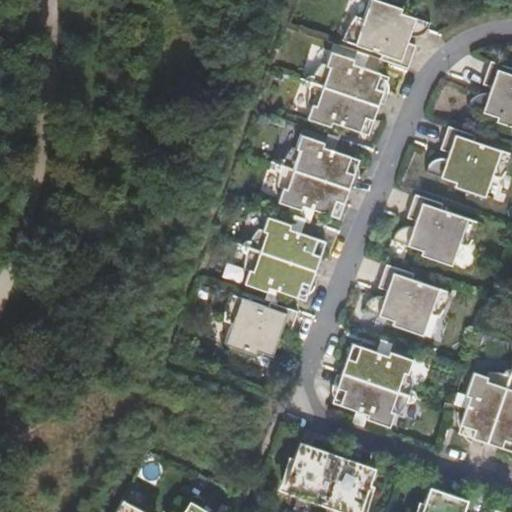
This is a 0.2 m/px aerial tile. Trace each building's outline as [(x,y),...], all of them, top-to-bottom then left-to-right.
[(405,12),(374,1),(367,23),(358,20),(354,27),(348,44),(387,57),(386,62),(412,71),(420,47),(412,45),(414,39),(420,40),(424,39),(427,38),(429,36),(431,33),(434,24),(404,14),(405,12)] [(350,129),(375,138),(385,109),(395,79),(370,71),(359,67),(361,62),(339,54),(335,67),(330,65),(321,78),(318,78),(315,79),(312,82),(312,84),(311,86),(311,89),(313,92),(315,94),(314,110),(319,111),(315,124),(338,131),(339,126),(350,129)] [(362,59),(361,62),(359,67),(370,71),(373,62),(362,59)] [(493,93),(489,92),(488,92),(486,92),(484,92),(482,93),(480,94),(479,95),(477,97),(476,98),(473,107),(503,118),(502,121),(511,124),(511,67),(497,61),(488,84),(496,87),(493,93)] [(339,126),(338,131),(332,146),(330,152),(341,155),(350,129),(339,126)] [(481,138),(455,128),(446,150),(454,153),(452,159),(448,158),(445,158),(441,158),(438,160),(435,163),(431,173),(461,184),(460,186),(490,198),(498,177),(506,180),(511,173),(511,170),(511,154),(479,142),(481,138)] [(293,160),(291,162),(290,162),(289,162),(288,162),(288,163),(287,163),(286,163),(286,164),(285,164),(285,165),(284,165),(284,166),(283,166),(283,167),(282,168),(356,193),(366,164),(341,155),(330,152),(332,146),(310,139),(305,151),(301,149),(293,160)] [(286,208),(308,216),(310,210),(321,214),(346,223),(356,193),(282,168),(282,169),(282,170),(282,171),(282,172),(282,173),(282,174),(283,174),(283,175),(283,176),(284,176),(284,177),(285,177),(286,178),(285,192),(286,194),(290,196),(286,208)] [(445,206),(419,197),(411,219),(418,222),(416,228),(412,227),(409,227),(405,227),(402,229),(399,232),(395,241),(425,253),(424,255),(455,267),(462,246),(471,249),(475,242),(483,225),(443,211),(445,206)] [(308,216),(305,224),(309,226),(317,228),(321,214),(310,210),(308,216)] [(296,233),(297,228),(275,220),(271,232),(266,231),(258,242),(257,244),(256,244),(255,244),(254,244),(253,244),(252,244),(252,245),(251,245),(250,245),(250,246),(249,246),(249,247),(249,248),(248,248),(248,249),(247,249),(247,250),(321,275),(331,245),(305,237),(296,233)] [(309,226),(305,224),(299,223),(297,228),(296,233),(305,237),(309,226)] [(251,290),(274,297),(275,292),(286,296),(311,304),(321,275),(247,250),(247,251),(247,252),(247,253),(247,254),(247,255),(248,255),(247,255),(248,256),(248,257),(249,257),(249,258),(250,259),(251,260),(251,274),(251,276),(255,277),(251,290)] [(390,298),(385,297),(384,297),(382,297),(380,297),(378,298),(376,299),(375,300),(374,302),(373,303),(369,312),(399,323),(398,326),(428,337),(437,316),(445,319),(449,313),(456,296),(417,281),(419,276),(393,266),(384,289),(392,292),(390,298)] [(274,297),(271,306),(276,308),(278,304),(282,305),(286,296),(275,292),(274,297)] [(262,355),(263,353),(293,363),(296,354),(296,352),(296,350),(296,348),(295,347),(294,345),(293,343),(291,342),(290,341),(286,339),(288,333),(296,336),(304,313),(282,305),(278,304),(276,308),(271,306),(237,295),(231,313),(230,320),(239,323),(231,344),(262,355)] [(389,342),(385,354),(397,358),(398,353),(401,346),(389,342)] [(397,358),(385,354),(361,346),(351,375),(424,401),(425,399),(425,398),(425,397),(425,396),(425,395),(424,395),(424,394),(424,393),(423,393),(423,392),(422,392),(422,391),(421,390),(421,376),(421,374),(417,373),(421,361),(398,353),(397,358)] [(479,375),(471,397),(476,399),(472,411),(464,435),(493,445),(511,390),(511,371),(511,372),(510,372),(510,373),(509,373),(509,374),(508,375),(494,374),(492,374),(491,379),(479,375)] [(376,417),(375,422),(379,424),(395,429),(397,430),(401,418),(406,419),(414,408),(415,406),(416,406),(417,406),(418,406),(419,406),(420,406),(420,405),(421,405),(422,404),(423,404),(423,403),(423,402),(424,402),(424,401),(351,375),(341,405),(365,413),(376,417)] [(511,450),(511,390),(493,445),(511,450)] [(476,399),(471,397),(464,395),(460,407),(472,411),(476,399)] [(361,427),(372,431),(375,422),(376,417),(365,413),(361,427)] [(288,495),(325,507),(327,500),(342,457),(304,445),(298,464),(289,493),(288,495)] [(327,500),(325,507),(339,511),(364,511),(367,506),(373,489),(380,470),(342,457),(327,500)] [(282,492),(288,495),(289,493),(298,464),(292,461),(282,492)] [(379,491),(373,489),(367,506),(364,511),(371,511),(373,507),(379,491)] [(429,508),(427,511),(469,511),(473,502),(436,489),(429,508)] [(195,511),(201,502),(203,500),(198,497),(195,501),(188,511),(195,511)] [(223,511),(210,504),(203,500),(201,502),(195,511),(223,511)] [(145,511),(128,503),(122,511),(145,511)]
